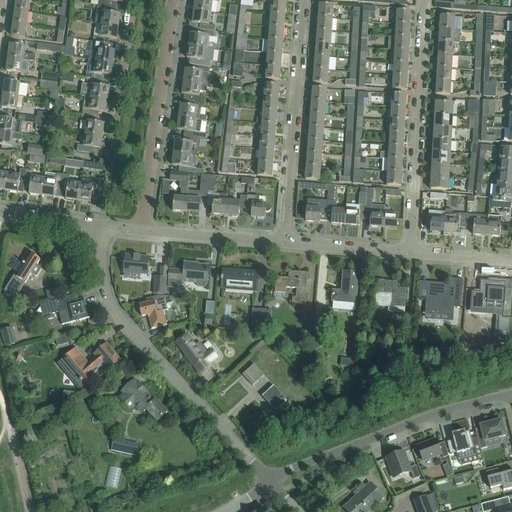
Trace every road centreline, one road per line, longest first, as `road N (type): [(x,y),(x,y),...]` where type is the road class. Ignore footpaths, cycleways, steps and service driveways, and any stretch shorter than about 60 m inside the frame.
road 1 (tertiary): [(274,481),(120,323),(98,269),(103,228)]
road 2 (residential): [(411,254),(427,0)]
road 3 (residential): [(510,394),(404,426),(274,481)]
road 4 (residential): [(286,243),(305,0)]
road 5 (tertiary): [(142,232),(173,0)]
road 6 (residential): [(103,228),(134,0)]
road 7 (residential): [(286,243),(142,232)]
road 8 (residential): [(411,254),(286,243)]
